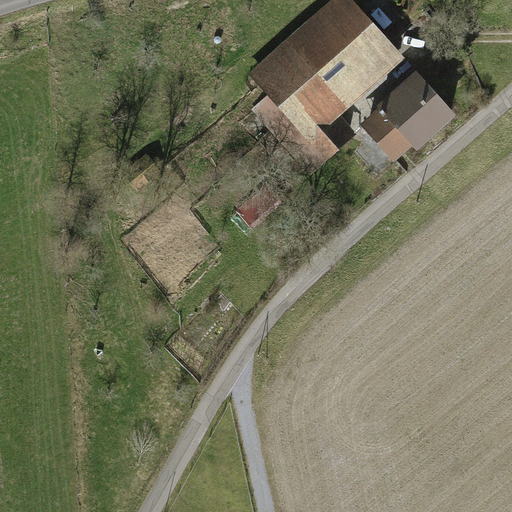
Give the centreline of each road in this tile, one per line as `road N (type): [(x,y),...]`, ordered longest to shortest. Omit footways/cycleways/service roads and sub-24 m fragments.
road 1 (residential): [(511,100),(291,294),(226,383),(152,511)]
road 2 (track): [(346,134),(429,58),(458,44),(511,42)]
